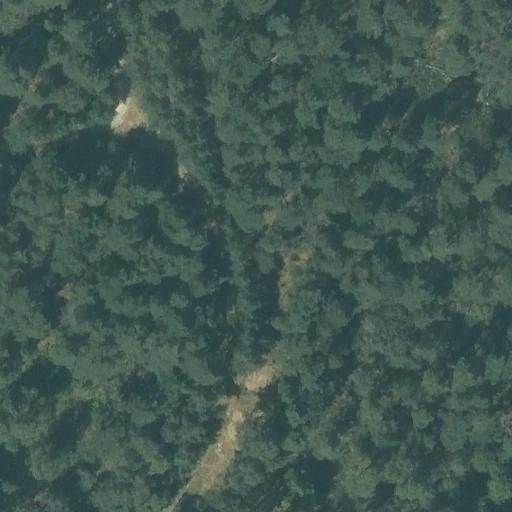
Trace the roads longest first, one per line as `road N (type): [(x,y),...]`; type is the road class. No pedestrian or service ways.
road 1 (track): [(121,95),(199,189),(226,266),(227,385),(166,511)]
road 2 (track): [(0,162),(110,116),(121,95),(118,0)]
